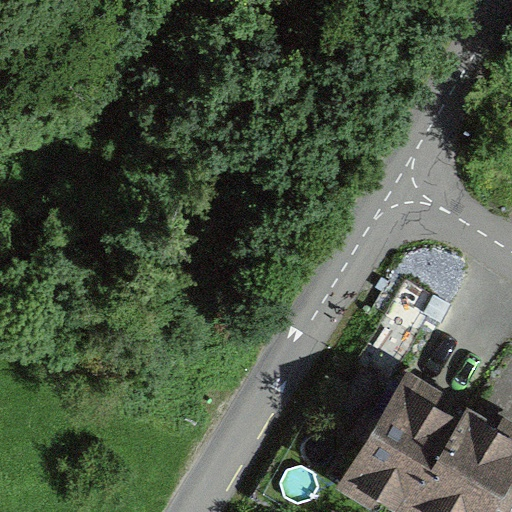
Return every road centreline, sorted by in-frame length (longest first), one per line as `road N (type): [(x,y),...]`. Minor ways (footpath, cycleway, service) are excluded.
road 1 (residential): [(195,511),(399,175)]
road 2 (residential): [(399,175),(511,0)]
road 3 (residential): [(399,175),(511,251)]
